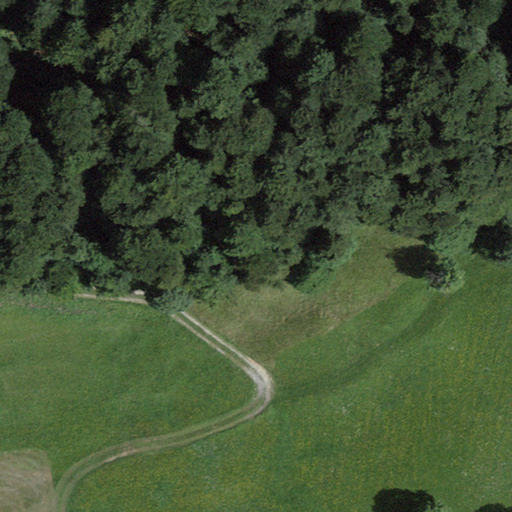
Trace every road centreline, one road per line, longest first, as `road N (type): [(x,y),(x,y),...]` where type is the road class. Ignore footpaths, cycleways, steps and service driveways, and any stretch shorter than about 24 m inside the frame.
road 1 (track): [(67,511),(74,479),(228,425),(272,383),(173,307),(0,278)]
road 2 (track): [(0,234),(511,113)]
